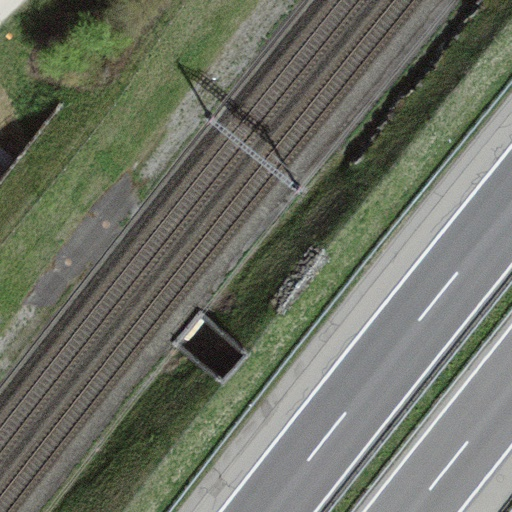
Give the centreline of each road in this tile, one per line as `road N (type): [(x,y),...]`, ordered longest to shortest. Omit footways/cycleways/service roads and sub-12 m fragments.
road 1 (unclassified): [(413,511),(0,168)]
road 2 (motorway): [(511,205),(267,511)]
road 3 (motorway): [(411,511),(511,386)]
